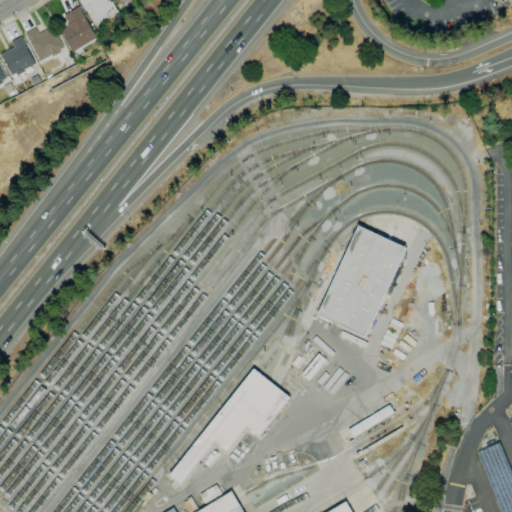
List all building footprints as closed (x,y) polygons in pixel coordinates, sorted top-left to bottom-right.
[(98,24),(88,7),(85,9),(79,0),(111,0),(119,12),(98,24)] [(96,38),(78,6),(62,15),(68,25),(60,30),(72,52),(96,38)] [(40,62),(25,34),(36,28),(39,34),(52,27),(53,29),(54,29),(64,48),(59,50),(60,53),(53,57),(52,56),(40,62)] [(12,76),(1,54),(14,47),(11,42),(22,36),(36,64),(25,70),(25,71),(18,75),(17,73),(12,76)] [(366,336),(318,314),(359,226),(406,248),(366,336)] [(176,489),(171,484),(175,479),(170,475),(254,369),(259,373),(270,382),(290,397),(259,436),(247,426),(227,451),(214,441),(176,489)] [(477,453),(501,511),(511,511),(511,472),(500,443),(477,453)] [(198,511),(232,492),(236,499),(243,511),(198,511)] [(327,511),(346,501),(349,506),(355,503),(356,506),(357,508),(352,511),(327,511)]
